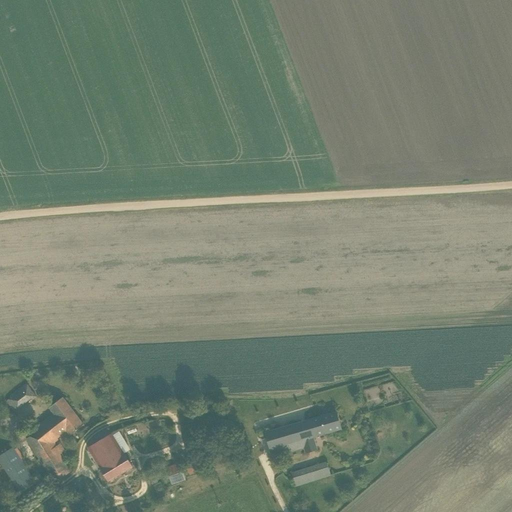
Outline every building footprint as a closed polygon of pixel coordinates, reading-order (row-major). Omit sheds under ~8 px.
[(19,388),(28,401),(32,398),(33,400),(37,397),(26,383),(19,388)] [(70,472),(52,443),(67,430),(70,435),(84,424),(63,397),(49,408),(53,413),(36,427),(37,428),(39,432),(27,439),(54,482),(70,472)] [(313,437),(323,435),(341,429),(336,412),(265,432),(270,450),(273,457),(304,448),(305,453),(317,450),(315,441),(313,437)] [(100,468),(108,481),(133,467),(125,453),(124,454),(112,433),(88,448),(100,468)] [(35,483),(13,448),(0,456),(0,461),(20,492),(35,483)] [(203,463),(201,460),(198,455),(194,457),(200,467),(204,465),(203,463)] [(292,471),(296,485),(331,475),(327,461),(292,471)] [(166,468),(172,485),(185,480),(180,463),(166,468)] [(165,490),(157,494),(161,503),(169,499),(165,490)]
